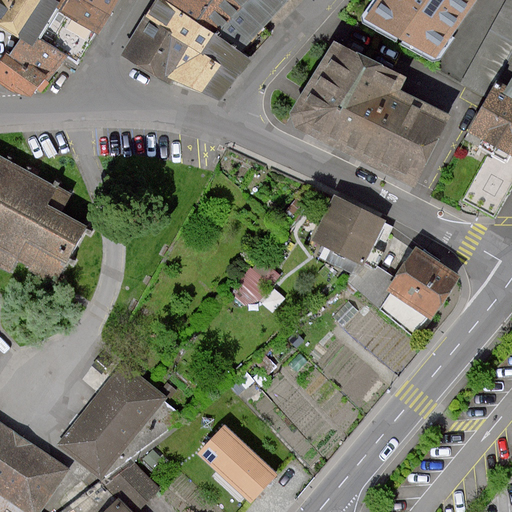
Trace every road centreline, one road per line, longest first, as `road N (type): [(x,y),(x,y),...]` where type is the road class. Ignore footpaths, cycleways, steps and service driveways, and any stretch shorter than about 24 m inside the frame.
road 1 (residential): [(511,266),(223,125)]
road 2 (tertiary): [(332,496),(511,277)]
road 3 (residential): [(223,125),(327,0)]
road 4 (residential): [(223,125),(157,109),(72,107)]
road 5 (residential): [(138,0),(72,107)]
